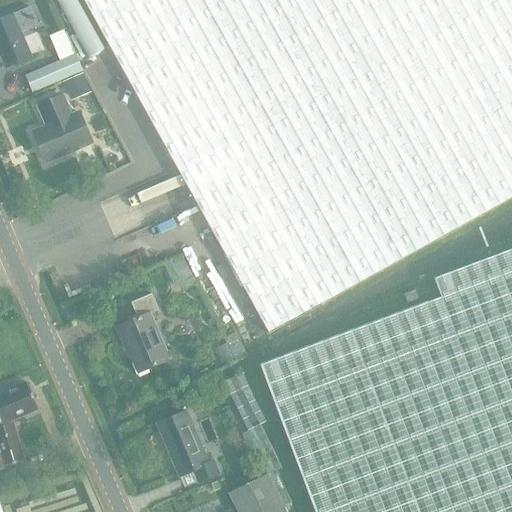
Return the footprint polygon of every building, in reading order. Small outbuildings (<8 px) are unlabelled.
[(59,0),(90,57),(106,48),(79,0),(59,0)] [(511,0),(82,0),(268,333),(511,197),(511,0)] [(0,21),(0,50),(7,68),(33,58),(22,31),(38,25),(31,9),(0,21)] [(75,54),(25,76),(32,94),(82,72),(75,54)] [(82,74),(63,83),(70,99),(89,91),(82,74)] [(49,125),(33,132),(45,163),(91,143),(78,112),(70,116),(62,96),(38,106),(43,119),(46,118),(49,125)] [(440,296),(259,364),(314,511),(511,511),(511,251),(428,283),(440,296)] [(181,256),(170,262),(179,279),(185,281),(192,277),(181,256)] [(148,315),(158,311),(150,294),(130,303),(137,319),(116,328),(124,347),(126,346),(138,372),(160,362),(164,369),(172,370),(178,364),(177,354),(171,350),(165,352),(148,315)] [(236,336),(225,342),(226,344),(233,357),(235,361),(236,362),(247,356),(246,355),(236,336)] [(226,344),(214,350),(221,363),(233,357),(226,344)] [(219,384),(265,476),(228,494),(236,511),(283,511),(282,509),(291,504),(274,471),(282,468),(260,424),(265,422),(240,373),(219,384)] [(0,468),(23,462),(12,425),(10,421),(23,416),(25,420),(34,416),(32,412),(37,410),(26,385),(10,392),(7,385),(0,388),(0,468)] [(155,426),(172,465),(178,478),(193,472),(197,480),(210,474),(217,472),(214,464),(207,466),(184,414),(155,426)]
